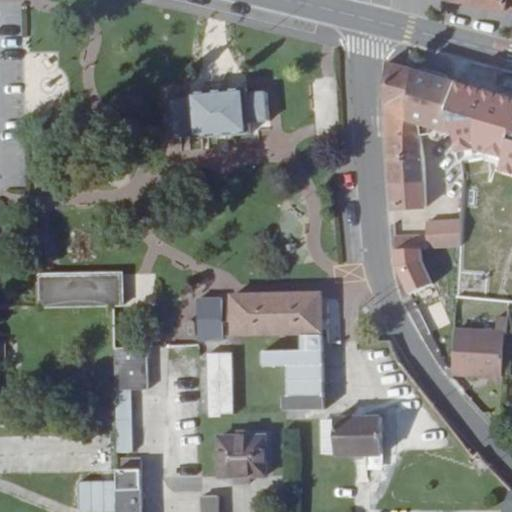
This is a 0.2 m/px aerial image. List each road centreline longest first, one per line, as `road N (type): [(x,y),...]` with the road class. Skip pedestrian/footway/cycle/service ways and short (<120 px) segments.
road 1 (residential): [(511,470),(441,393),(386,294),(366,125),(365,48),(373,22)]
road 2 (secondary): [(373,22),(511,56)]
